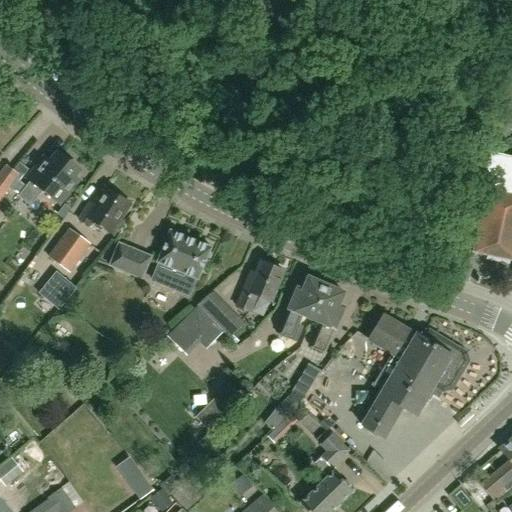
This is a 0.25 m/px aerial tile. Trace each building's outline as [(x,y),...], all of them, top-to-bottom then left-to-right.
[(511,157),(483,152),(468,224),(478,226),(473,251),(511,259),(511,157)] [(35,168),(26,178),(30,181),(18,196),(29,205),(41,190),(58,204),(77,180),(71,176),(77,169),(57,153),(49,162),(45,158),(36,169),(35,168)] [(0,199),(18,175),(14,173),(6,167),(0,174),(0,199)] [(119,218),(129,203),(104,187),(93,205),(89,202),(81,214),(82,214),(79,219),(89,226),(92,221),(112,234),(122,219),(119,218)] [(70,274),(91,245),(68,229),(48,258),(70,274)] [(157,264),(159,265),(153,281),(169,288),(176,272),(198,281),(212,249),(170,231),(157,264)] [(142,280),(151,258),(119,244),(110,267),(142,280)] [(270,302),(283,271),(260,262),(254,277),(250,275),(237,307),(250,312),(256,296),(270,302)] [(59,311),(76,289),(56,272),(38,294),(59,311)] [(311,319),(325,285),(325,284),(324,281),(315,278),(313,279),(309,278),(304,291),(298,289),(290,309),(289,308),(278,334),(297,342),(303,327),(299,325),(303,316),(311,319)] [(339,306),(345,293),(341,291),(341,288),(332,284),(329,286),(325,285),(311,319),(321,323),(311,347),(326,353),(344,308),(339,306)] [(198,308),(230,338),(243,325),(211,294),(198,308)] [(171,338),(185,352),(200,337),(209,345),(220,334),(197,311),(171,338)] [(371,339),(393,352),(374,384),(373,383),(371,386),(383,393),(362,426),(383,438),(402,406),(417,415),(430,393),(440,399),(445,390),(453,389),(470,361),(468,352),(429,330),(422,332),(420,336),(418,335),(385,316),(371,339)] [(242,343),(250,359),(282,342),(274,327),(242,343)] [(273,432),(300,405),(320,371),(308,364),(292,392),(289,396),(277,408),(265,424),(273,432)] [(219,399),(196,418),(206,430),(229,411),(219,399)] [(230,421),(209,435),(217,447),(238,433),(230,421)] [(332,467),(349,451),(332,433),(322,444),(329,451),(318,463),(330,476),(302,504),(309,511),(331,511),(354,490),(332,467)] [(510,460),(481,485),(494,501),(511,487),(511,440),(501,450),(510,460)] [(247,478),(234,484),(240,498),(253,492),(247,478)] [(176,494),(191,511),(205,498),(190,481),(176,494)] [(57,511),(67,511),(74,507),(61,488),(27,511),(57,511),(58,511),(57,511)] [(276,511),(264,497),(249,511),(250,511),(276,511)]
